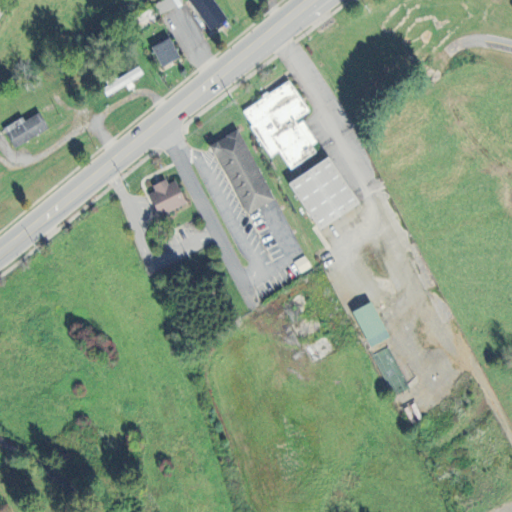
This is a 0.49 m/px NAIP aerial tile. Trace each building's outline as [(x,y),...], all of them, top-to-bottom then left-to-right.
[(187,0),(207,32),(224,22),(211,0),(187,0)] [(150,47),(160,67),(178,58),(168,38),(150,47)] [(100,88),(105,96),(127,83),(142,74),(137,66),(100,88)] [(288,169),(318,150),(299,118),(308,113),(288,81),(240,111),(268,157),(277,151),(288,169)] [(5,131),(13,147),(47,130),(38,113),(5,131)] [(243,214),(271,201),(237,130),(209,143),(243,214)] [(286,182),(315,230),(356,205),(327,157),(286,182)] [(173,181),(166,185),(165,182),(145,191),(157,217),(184,204),(173,181)] [(367,347),(387,338),(370,302),(350,312),(367,347)] [(407,389),(389,347),(373,353),(390,396),(407,389)]
